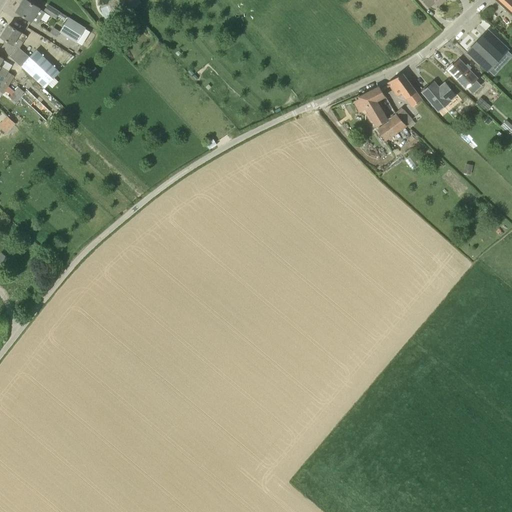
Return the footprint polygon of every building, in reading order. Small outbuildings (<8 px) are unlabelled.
[(37,25),(42,17),(45,12),(40,9),(40,8),(25,0),(24,0),(16,12),(32,22),(37,25)] [(505,8),(511,13),(511,0),(497,0),(501,4),(500,5),(504,9),(505,8)] [(58,16),(60,12),(48,5),(44,11),(56,19),(58,16)] [(82,45),(90,32),(85,29),(85,28),(69,18),(60,32),(82,45)] [(27,37),(9,25),(1,38),(6,41),(1,49),(9,56),(13,59),(24,42),(27,37)] [(485,30),(466,51),(485,72),(505,51),(485,30)] [(0,56),(0,75),(5,79),(3,82),(8,86),(14,76),(8,73),(12,66),(3,60),(4,58),(0,56)] [(475,80),(476,79),(459,60),(448,71),(464,89),(467,86),(471,90),(478,83),(475,80)] [(421,101),(404,76),(403,74),(388,83),(397,96),(402,93),(412,108),(421,101)] [(456,96),(445,83),(435,91),(430,85),(422,92),(437,111),(456,96)] [(15,91),(8,86),(5,90),(11,95),(15,91)] [(18,87),(15,91),(21,97),(25,93),(18,87)] [(386,112),(381,104),(380,105),(377,100),(384,97),(385,96),(380,88),(361,97),(362,99),(356,103),(360,109),(366,106),(379,128),(377,129),(385,141),(406,126),(396,116),(389,121),(385,114),(387,113),(386,112)] [(21,97),(46,121),(46,120),(51,116),(52,114),(28,90),(25,93),(21,97)] [(9,97),(16,103),(21,97),(15,91),(11,95),(9,97)] [(469,98),(463,106),(469,110),(475,102),(469,98)] [(491,106),(481,98),(476,103),(486,112),(491,106)] [(409,128),(415,123),(412,120),(413,120),(403,110),(396,116),(406,126),(406,125),(409,128)] [(0,127),(6,134),(16,124),(8,116),(0,124),(0,127)] [(511,125),(507,120),(501,126),(511,136),(511,125)] [(471,175),(473,165),(465,163),(464,173),(471,175)]
